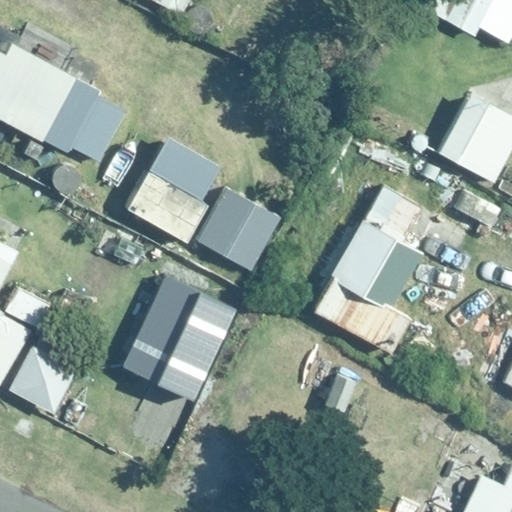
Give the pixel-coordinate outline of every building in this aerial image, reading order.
[(182,0),(150,0),(175,14),(182,0)] [(511,22),(511,0),(429,0),(424,9),(470,36),(477,25),(502,40),(511,22)] [(102,86),(65,66),(75,47),(18,15),(5,38),(0,47),(0,118),(22,131),(12,149),(36,162),(47,142),(65,152),(69,145),(92,157),(121,104),(99,92),(102,86)] [(511,158),(505,155),(511,140),(511,77),(464,84),(433,154),(511,190),(511,158)] [(219,169),(167,140),(146,176),(199,206),(219,169)] [(186,257),(201,265),(188,288),(219,306),(232,284),(244,291),(254,275),(243,269),(278,211),(223,178),(188,237),(195,241),(186,257)] [(381,181),(312,310),(389,352),(410,312),(392,302),(419,252),(403,243),(424,205),(381,181)] [(0,279),(24,232),(0,219),(0,379),(34,313),(0,295),(0,279)] [(31,338),(3,385),(53,414),(81,368),(31,338)] [(511,349),(497,378),(511,385),(511,349)] [(511,511),(511,453),(489,444),(461,510),(464,511),(511,511)]
